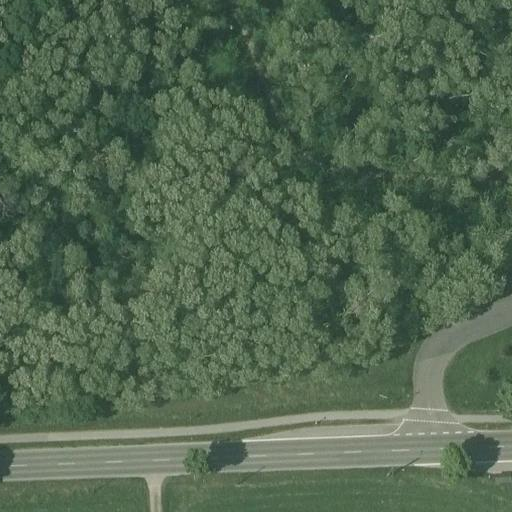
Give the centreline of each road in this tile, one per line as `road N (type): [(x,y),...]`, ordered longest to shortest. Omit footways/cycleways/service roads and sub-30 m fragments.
road 1 (primary): [(434,453),(0,471)]
road 2 (residential): [(434,453),(430,386),(438,357),(460,334),(511,315)]
